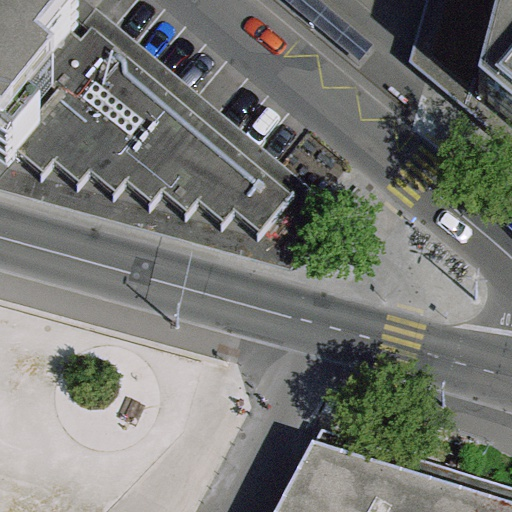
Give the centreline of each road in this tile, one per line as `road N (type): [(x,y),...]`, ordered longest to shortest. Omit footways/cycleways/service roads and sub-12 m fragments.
road 1 (residential): [(0,238),(494,371)]
road 2 (tertiary): [(494,241),(202,0)]
